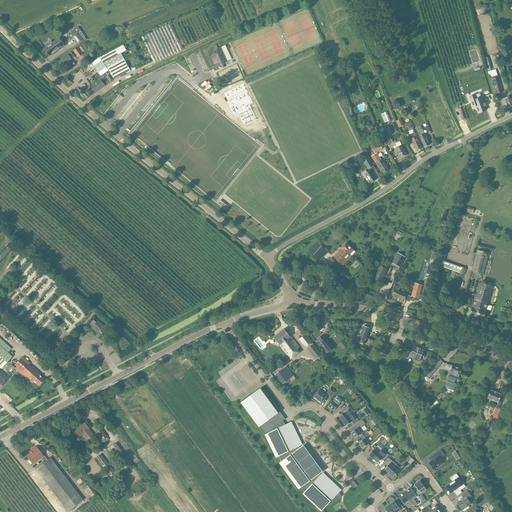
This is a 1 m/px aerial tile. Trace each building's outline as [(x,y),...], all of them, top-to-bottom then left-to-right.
[(205,7),(141,37),(154,64),(219,34),(205,7)] [(78,27),(71,32),(73,36),(79,45),(84,41),(78,33),(81,31),(78,27)] [(60,40),(59,39),(45,49),(50,56),(64,46),(63,45),(67,42),(63,38),(60,40)] [(84,44),(79,48),(82,53),(87,49),(84,44)] [(99,78),(101,80),(91,87),(95,93),(105,85),(114,79),(130,70),(121,54),(127,51),(123,45),(100,58),(92,63),(101,76),(99,78)] [(225,46),(218,49),(216,45),(213,46),(214,48),(213,49),(214,52),(216,51),(222,65),(228,62),(228,61),(232,60),(225,46)] [(78,48),(73,51),(78,58),(83,54),(78,48)] [(62,67),(72,59),(75,57),(71,53),(58,62),(62,67)] [(498,76),(497,76),(495,70),(491,71),(487,59),(484,60),(486,69),(487,69),(490,78),(491,78),(495,91),(496,94),(502,92),(498,76)] [(239,68),(230,67),(229,77),(239,77),(239,68)] [(244,84),(224,93),(228,101),(227,102),(233,115),(234,114),(235,116),(234,117),(235,118),(239,116),(244,126),(257,119),(250,105),(253,103),(244,84)] [(473,96),(469,98),(471,102),(473,107),(476,106),(478,113),(486,110),(485,107),(486,106),(485,103),(483,98),(482,98),(480,93),(479,93),(480,94),(473,96),(473,95),(473,96)] [(390,121),(386,112),(381,114),(384,123),(390,121)] [(397,133),(392,123),(387,126),(392,136),(397,133)] [(429,145),(424,134),(421,126),(415,128),(419,136),(424,147),(429,145)] [(422,149),(416,137),(413,129),(408,132),(410,134),(409,135),(411,139),(416,151),(422,149)] [(384,141),(383,141),(386,146),(393,143),(390,138),(389,139),(384,131),(380,133),(384,141)] [(407,155),(402,146),(400,141),(395,144),(397,148),(395,149),(400,158),(407,155)] [(379,144),(372,149),(375,154),(382,149),(379,144)] [(381,160),(377,153),(371,157),(375,164),(379,170),(381,169),(384,174),(389,171),(382,160),(381,160)] [(368,158),(366,156),(362,158),(364,161),(363,161),(368,169),(373,166),(368,158)] [(370,171),(367,173),(365,171),(361,173),(365,179),(367,178),(371,183),(376,180),(370,171)] [(220,200),(218,203),(224,209),(227,205),(220,200)] [(342,249),(334,258),(343,265),(355,252),(352,250),(346,243),(341,248),(342,249)] [(322,246),(312,256),(315,258),(318,255),(318,256),(319,255),(321,258),(327,251),(322,246)] [(489,254),(477,250),(471,271),(475,273),(479,274),(483,275),(489,254)] [(392,263),(399,268),(405,257),(397,253),(392,263)] [(443,261),(440,267),(464,275),(466,269),(443,261)] [(373,279),(381,283),(384,284),(386,280),(383,278),(387,270),(380,266),(373,279)] [(484,319),(486,312),(488,305),(493,288),(491,286),(492,283),(482,280),(482,282),(481,283),(478,283),(474,300),(472,308),(470,315),(484,319)] [(415,283),(411,297),(419,299),(423,285),(415,283)] [(393,288),(390,297),(398,301),(404,303),(405,301),(404,301),(407,295),(407,294),(407,292),(399,289),(400,287),(394,285),(393,288)] [(106,329),(95,318),(88,325),(100,336),(106,329)] [(370,329),(363,326),(357,341),(365,344),(370,329)] [(273,337),(280,345),(280,346),(291,360),(292,359),(300,353),(298,349),(300,347),(294,340),(293,340),(293,339),(292,339),(290,337),(284,329),(273,337)] [(306,334),(299,339),(305,347),(306,346),(307,348),(313,344),(313,343),(306,334)] [(327,350),(332,346),(323,335),(318,340),(327,350)] [(59,344),(55,340),(48,347),(53,351),(59,344)] [(391,347),(385,344),(381,352),(387,355),(391,347)] [(0,345),(0,367),(1,369),(13,357),(0,345)] [(403,347),(399,356),(406,358),(409,352),(411,353),(410,356),(411,357),(413,357),(412,359),(415,360),(416,361),(417,362),(418,362),(419,362),(420,359),(421,358),(423,358),(425,354),(423,353),(424,350),(414,346),(414,347),(410,345),(408,349),(403,347)] [(31,368),(28,365),(30,363),(23,357),(21,359),(15,365),(17,366),(15,368),(10,364),(6,369),(8,371),(7,373),(9,375),(14,369),(20,374),(21,372),(25,376),(32,382),(30,385),(35,389),(38,386),(39,386),(44,380),(40,376),(41,375),(37,371),(32,367),(31,368)] [(438,368),(442,363),(443,362),(438,358),(422,378),(427,382),(429,380),(428,380),(434,373),(434,374),(438,368)] [(291,382),(295,379),(293,376),(294,376),(287,366),(282,370),(275,375),(283,385),(289,379),(291,382)] [(451,371),(449,376),(456,378),(458,379),(460,374),(462,370),(453,366),(451,371)] [(0,388),(9,378),(0,369),(0,388)] [(266,434),(268,433),(283,421),(286,419),(277,408),(278,407),(276,404),(273,401),(273,402),(269,396),(267,392),(265,389),(264,390),(262,387),(241,403),(260,427),(261,426),(266,434)] [(331,398),(335,392),(330,389),(326,394),(325,395),(319,390),(314,396),(322,403),(327,397),(328,395),(331,398)] [(495,392),(490,390),(487,398),(491,400),(492,401),(493,402),(494,401),(498,402),(496,408),(497,409),(492,417),(499,420),(504,411),(499,408),(502,402),(499,401),(501,395),(497,393),(495,392)] [(329,407),(328,407),(334,411),(333,411),(334,410),(337,406),(340,408),(340,409),(345,403),(342,400),(337,396),(336,398),(329,406),(329,407)] [(340,418),(342,422),(351,415),(353,413),(354,413),(350,408),(350,409),(348,406),(341,410),(342,411),(344,413),(340,416),(339,417),(340,418)] [(353,425),(359,421),(353,413),(351,415),(342,422),(345,425),(346,426),(347,425),(347,426),(349,428),(353,425)] [(361,428),(365,423),(362,420),(353,427),(355,430),(352,432),(351,433),(355,438),(355,437),(364,431),(361,428)] [(283,421),(268,433),(267,434),(270,441),(272,440),(273,443),(271,444),(278,457),(280,457),(282,461),(281,462),(290,474),(291,473),(293,475),(292,477),(300,489),(302,487),(305,491),(304,493),(315,503),(316,502),(319,504),(317,505),(323,510),(328,505),(329,506),(343,495),(339,498),(337,495),(341,491),(335,486),(334,487),(332,485),(333,484),(322,474),(321,475),(320,474),(321,473),(320,472),(323,470),(318,464),(315,465),(313,462),(315,461),(305,447),(303,449),(302,447),(300,448),(300,447),(301,446),(295,432),(293,433),(292,430),(293,430),(290,423),(286,425),(283,421)] [(84,423),(73,431),(80,439),(84,436),(87,440),(93,436),(88,430),(89,429),(84,423)] [(108,439),(101,429),(96,432),(102,441),(103,441),(104,443),(108,439)] [(369,444),(365,439),(366,438),(364,435),(361,437),(363,440),(359,443),(360,443),(359,443),(363,448),(369,444)] [(115,443),(107,449),(119,465),(127,459),(115,443)] [(370,454),(369,455),(370,456),(373,459),(381,451),(376,447),(374,444),(372,446),(370,448),(373,451),(369,454),(370,454)] [(33,464),(40,458),(44,462),(35,469),(68,511),(83,500),(50,457),(47,460),(43,454),(42,455),(36,447),(29,452),(30,454),(27,456),(33,464)] [(90,454),(86,449),(76,456),(80,462),(90,454)] [(435,459),(429,463),(434,470),(443,463),(440,458),(444,455),(440,450),(432,456),(435,459)] [(381,451),(373,459),(377,462),(377,463),(378,462),(382,459),(384,461),(389,455),(386,453),(385,454),(381,451)] [(101,454),(95,458),(109,476),(114,472),(101,454)] [(389,473),(396,465),(389,459),(384,464),(385,465),(387,467),(385,469),(384,469),(389,473)] [(396,465),(389,473),(392,476),(393,477),(394,476),(394,477),(396,475),(396,476),(402,470),(396,465)] [(455,480),(446,487),(451,493),(458,488),(460,491),(466,487),(462,482),(459,477),(455,480)] [(354,489),(358,486),(352,478),(348,481),(354,489)] [(423,485),(420,480),(414,485),(415,485),(415,486),(416,487),(413,489),(418,496),(426,490),(422,485),(423,485)] [(404,492),(415,507),(418,504),(414,499),(417,497),(414,492),(413,492),(413,491),(411,489),(410,488),(410,489),(409,488),(404,492)] [(471,504),(468,499),(472,497),(468,491),(461,496),(463,499),(457,503),(462,510),(471,504)] [(412,509),(415,507),(404,492),(399,496),(399,497),(401,500),(402,501),(405,506),(405,505),(408,503),(412,509)] [(394,502),(393,502),(389,505),(394,511),(398,511),(404,508),(399,502),(396,504),(395,502),(394,502)]
